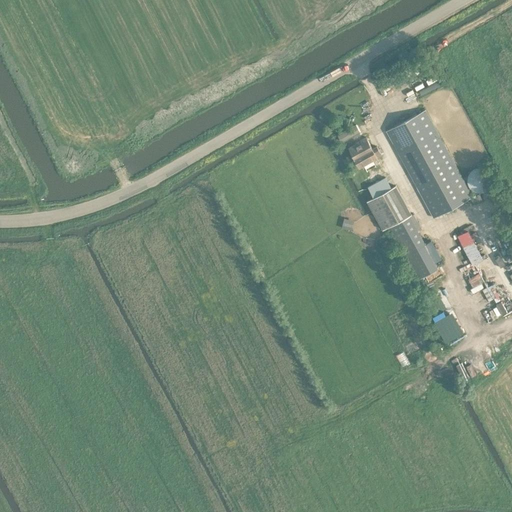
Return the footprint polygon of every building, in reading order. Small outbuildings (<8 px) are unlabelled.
[(386,130),(401,157),(434,217),(472,196),(439,136),(425,109),(386,130)] [(349,147),(359,166),(381,154),(377,146),(372,148),(366,137),(355,143),(355,144),(349,147)] [(490,181),(490,177),(488,174),(487,173),(484,170),(482,169),(479,169),(477,169),(475,170),(472,171),(471,172),(469,174),(468,176),(467,178),(467,181),(468,185),(469,186),(470,189),(472,190),(474,191),(478,192),(480,192),(483,192),(485,190),(487,189),(488,187),(489,186),(490,184),(490,181)] [(383,229),(388,227),(389,230),(415,279),(437,267),(409,215),(411,214),(395,185),(367,200),(383,229)] [(352,228),(354,219),(345,217),(343,226),(352,228)] [(470,228),(458,234),(472,265),(484,259),(470,228)] [(446,314),(443,309),(432,316),(447,341),(465,330),(453,310),(446,314)]
